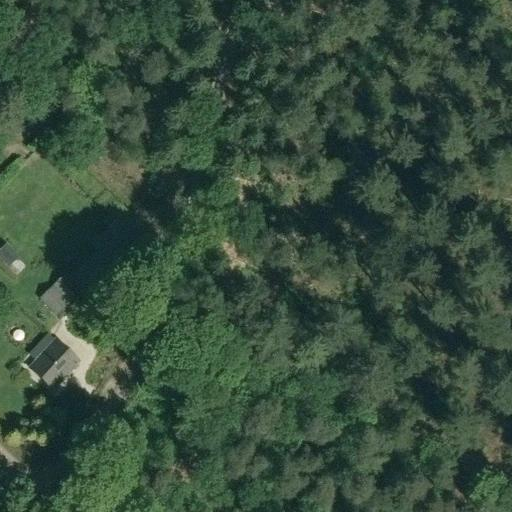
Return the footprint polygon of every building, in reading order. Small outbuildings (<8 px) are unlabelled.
[(81,296),(81,295),(136,237),(116,219),(94,242),(99,246),(66,280),(64,277),(38,301),(56,319),(81,296)] [(29,240),(19,248),(31,262),(41,254),(29,240)] [(19,258),(6,245),(0,251),(0,261),(8,269),(19,258)] [(52,392),(78,365),(53,342),(28,369),(52,392)] [(124,445),(119,442),(114,448),(119,452),(124,445)]
